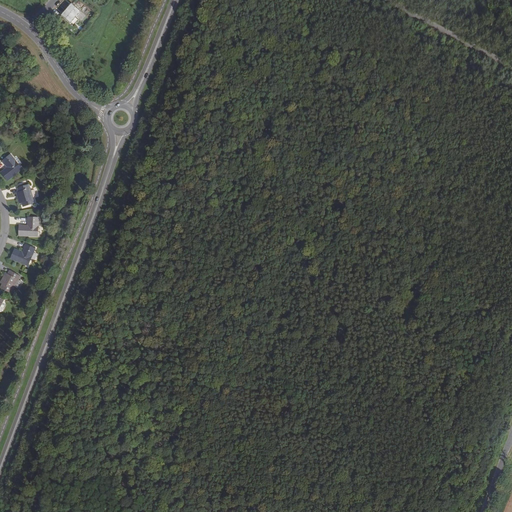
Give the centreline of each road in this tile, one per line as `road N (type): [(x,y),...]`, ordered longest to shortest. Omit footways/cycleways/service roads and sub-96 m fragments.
road 1 (tertiary): [(0,468),(114,153)]
road 2 (unclassified): [(386,0),(511,66)]
road 3 (residential): [(85,101),(37,39),(0,12)]
